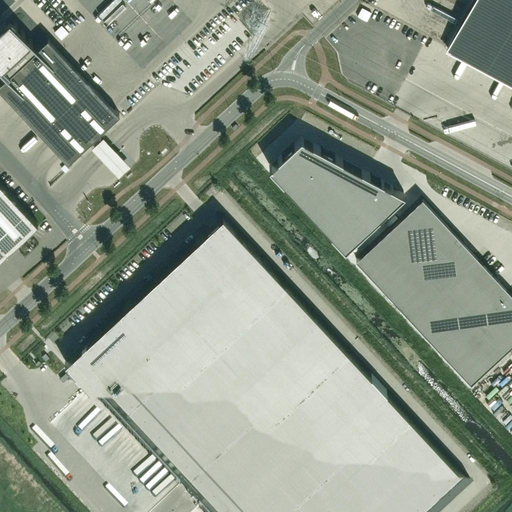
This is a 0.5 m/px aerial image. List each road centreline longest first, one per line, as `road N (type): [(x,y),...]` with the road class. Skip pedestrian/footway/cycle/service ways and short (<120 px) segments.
road 1 (secondary): [(283,79),(260,87),(93,242)]
road 2 (secondary): [(511,197),(295,81)]
